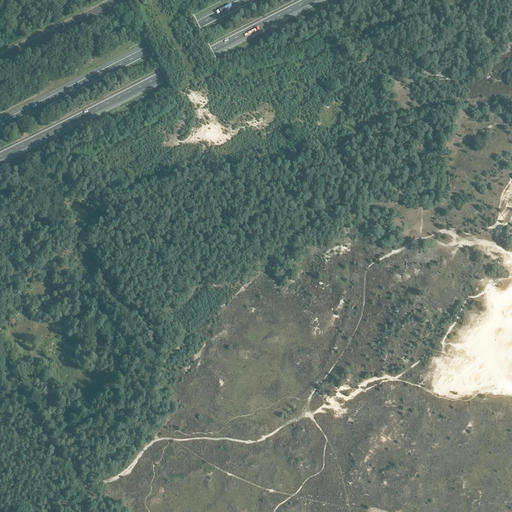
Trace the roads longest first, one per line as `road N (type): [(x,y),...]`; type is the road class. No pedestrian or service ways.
road 1 (motorway): [(0,157),(313,0)]
road 2 (motorway): [(245,0),(0,125)]
road 3 (track): [(0,364),(71,486)]
